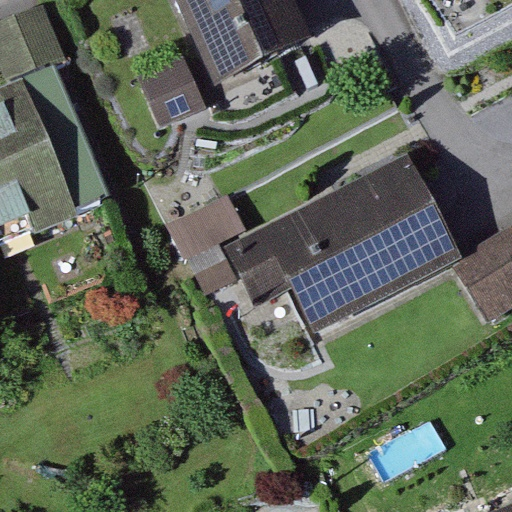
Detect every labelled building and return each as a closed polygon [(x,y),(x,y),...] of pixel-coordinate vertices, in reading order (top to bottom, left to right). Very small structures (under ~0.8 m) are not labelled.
[(169,0),(212,102),(301,65),(273,0),(169,0)] [(0,25),(0,53),(12,84),(69,60),(48,7),(0,25)] [(144,77),(156,125),(202,114),(190,65),(144,77)] [(0,255),(68,233),(24,99),(0,106),(0,255)] [(394,171),(216,261),(243,315),(279,297),(302,341),(444,268),(394,171)] [(511,252),(456,287),(478,324),(511,303),(511,252)]
